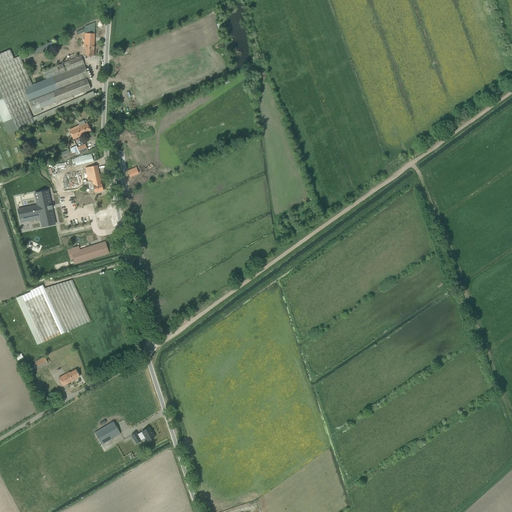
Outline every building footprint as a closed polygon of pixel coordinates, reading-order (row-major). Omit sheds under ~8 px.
[(85,33),(84,49),(85,49),(85,50),(85,55),(94,56),(94,34),(85,33)] [(0,54),(0,91),(17,130),(95,96),(93,92),(33,118),(26,102),(29,101),(33,112),(38,110),(38,112),(42,110),(41,109),(90,89),(87,81),(91,80),(81,56),(43,71),(46,79),(32,85),(21,60),(25,59),(25,58),(54,45),(53,41),(14,59),(10,50),(0,54)] [(76,98),(92,91),(91,89),(75,96),(76,98)] [(69,130),(73,139),(91,131),(87,123),(79,127),(79,125),(69,130)] [(75,152),(77,155),(80,153),(80,154),(87,150),(85,144),(77,148),(76,146),(70,149),(72,153),(75,152)] [(79,164),(92,162),(91,155),(77,158),(79,164)] [(88,181),(83,182),(84,185),(89,184),(91,193),(103,190),(103,189),(103,187),(102,187),(102,184),(101,184),(97,165),(85,168),(88,181)] [(128,171),(130,177),(139,173),(136,168),(128,171)] [(37,205),(18,209),(21,223),(29,221),(28,217),(39,215),(40,219),(42,227),(55,224),(52,209),(53,209),(52,208),(52,209),(51,206),(52,206),(52,205),(51,205),(48,190),(35,193),(37,205)] [(68,194),(59,195),(63,220),(75,218),(74,212),(90,209),(88,201),(70,204),(68,194)] [(107,217),(57,230),(60,243),(68,241),(68,239),(109,228),(107,217)] [(105,242),(72,252),(75,264),(109,253),(105,242)] [(39,287),(61,335),(90,321),(72,280),(44,288),(43,285),(39,287)] [(22,295),(16,298),(37,345),(43,342),(61,335),(39,287),(30,291),(31,292),(22,296),(22,295)] [(35,362),(39,369),(48,363),(49,362),(48,359),(46,360),(44,356),(35,362)] [(59,378),(63,386),(80,376),(76,369),(70,373),(69,372),(59,378)] [(113,421),(94,433),(101,445),(120,433),(114,423),(113,421)] [(133,434),(131,435),(136,443),(138,442),(141,441),(140,440),(142,439),(143,439),(145,438),(147,441),(155,437),(149,427),(142,431),(142,432),(137,434),(136,432),(133,434)] [(68,489),(70,492),(77,488),(75,485),(131,451),(124,440),(58,479),(65,490),(68,489)]
